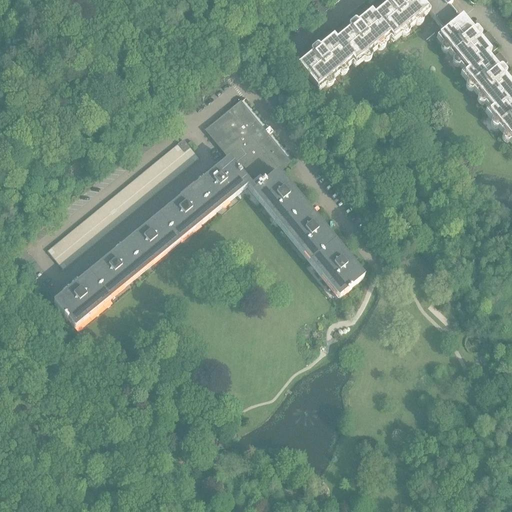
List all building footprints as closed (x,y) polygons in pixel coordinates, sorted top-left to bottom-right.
[(318,4),(326,13),(330,9),(323,0),(318,4)] [(323,0),(330,9),(338,3),(335,0),(323,0)] [(382,11),(378,14),(374,18),(389,38),(392,42),(427,13),(416,0),(395,0),(394,1),(388,6),(382,11)] [(376,0),(375,1),(382,11),(388,6),(382,0),(376,0)] [(417,0),(427,13),(444,33),(459,22),(447,8),(451,5),(452,4),(453,3),(453,2),(453,1),(452,0),(448,0),(446,2),(444,0),(417,0)] [(511,16),(498,0),(493,0),(481,10),(465,23),(489,53),(486,56),(511,88),(511,16)] [(382,11),(375,1),(370,5),(378,14),(382,11)] [(326,13),(318,4),(313,8),(321,17),(326,13)] [(358,9),(366,18),(371,14),(363,5),(358,9)] [(353,12),(361,22),(366,18),(358,9),(353,12)] [(361,22),(353,12),(348,17),(356,26),(361,22)] [(344,36),(339,40),(336,43),(351,63),(354,67),(389,38),(374,18),(371,14),(366,18),(361,22),(356,26),(349,32),(344,36)] [(487,58),(499,48),(500,47),(488,33),(485,36),(479,29),(473,33),(465,23),(462,19),(459,22),(444,33),(438,38),(467,73),(487,58)] [(336,26),(344,36),(349,32),(342,22),(336,26)] [(344,36),(336,26),(332,30),(339,40),(344,36)] [(320,34),(328,43),(333,39),(325,30),(320,34)] [(316,37),(323,47),(328,43),(320,34),(316,37)] [(323,47),(316,37),(310,42),(313,45),(318,51),(323,47)] [(328,43),(323,47),(318,51),(313,45),(307,51),(311,56),(297,68),(316,91),(351,63),(336,43),(333,39),(328,43)] [(490,62),(487,58),(467,73),(463,76),(491,111),(511,94),(511,71),(504,78),(498,71),(507,64),(499,54),(490,62)] [(511,94),(491,111),(488,114),(511,142),(511,94)] [(272,95),(265,100),(277,115),(284,109),(272,95)] [(269,128),(265,132),(241,103),(205,132),(230,162),(249,186),(255,192),(277,174),(290,163),(269,137),(273,133),(269,128)] [(185,153),(189,149),(183,142),(178,146),(185,153)] [(186,155),(185,153),(178,146),(174,149),(181,159),(186,155)] [(177,163),(181,159),(174,149),(169,153),(177,163)] [(185,153),(186,155),(194,164),(198,160),(189,149),(185,153)] [(172,166),(177,163),(169,153),(164,157),(172,166)] [(186,155),(181,159),(189,168),(194,164),(186,155)] [(167,170),(172,166),(164,157),(160,161),(167,170)] [(181,159),(177,163),(184,172),(189,168),(181,159)] [(163,174),(167,170),(160,161),(155,165),(163,174)] [(194,191),(214,215),(249,186),(230,162),(194,191)] [(177,163),(172,166),(180,176),(184,172),(177,163)] [(158,178),(163,174),(155,165),(150,169),(158,178)] [(172,166),(167,170),(175,180),(180,176),(172,166)] [(153,182),(158,178),(150,169),(146,172),(153,182)] [(167,170),(163,174),(170,183),(175,180),(167,170)] [(149,186),(153,182),(146,172),(141,176),(149,186)] [(163,174),(158,178),(166,187),(170,183),(163,174)] [(253,194),(282,229),(306,210),(277,174),(255,192),(253,194)] [(144,189),(149,186),(141,176),(136,180),(144,189)] [(158,178),(153,182),(161,191),(166,187),(158,178)] [(139,193),(144,189),(136,180),(132,184),(139,193)] [(153,182),(149,186),(156,195),(161,191),(153,182)] [(135,197),(139,193),(132,184),(127,188),(135,197)] [(149,186),(144,189),(152,199),(156,195),(149,186)] [(130,201),(135,197),(127,188),(122,192),(130,201)] [(144,189),(139,193),(147,202),(152,199),(144,189)] [(194,191),(166,214),(159,219),(179,243),(214,215),(194,191)] [(125,205),(130,201),(122,192),(118,195),(125,205)] [(139,193),(135,197),(142,206),(147,202),(139,193)] [(121,208),(125,205),(118,195),(113,199),(121,208)] [(135,197),(130,201),(138,210),(142,206),(135,197)] [(116,212),(121,208),(113,199),(108,203),(116,212)] [(130,201),(125,205),(133,214),(138,210),(130,201)] [(104,207),(111,216),(116,212),(108,203),(104,207)] [(125,205),(121,208),(128,218),(133,214),(125,205)] [(107,220),(111,216),(104,207),(99,211),(107,220)] [(121,208),(116,212),(124,222),(128,218),(121,208)] [(306,210),(282,229),(311,264),(334,245),(306,210)] [(102,224),(107,220),(99,211),(94,215),(102,224)] [(116,212),(111,216),(119,225),(124,222),(116,212)] [(97,228),(102,224),(94,215),(90,218),(97,228)] [(111,216),(107,220),(114,229),(119,225),(111,216)] [(93,231),(97,228),(90,218),(85,222),(93,231)] [(179,243),(159,219),(124,248),(144,272),(179,243)] [(107,220),(102,224),(110,233),(114,229),(107,220)] [(80,226),(88,235),(93,231),(85,222),(80,226)] [(102,224),(97,228),(105,237),(110,233),(102,224)] [(83,239),(88,235),(80,226),(76,230),(83,239)] [(105,237),(97,228),(93,231),(100,241),(105,237)] [(79,243),(83,239),(76,230),(71,234),(79,243)] [(93,231),(88,235),(96,245),(100,241),(93,231)] [(74,247),(79,243),(71,234),(66,237),(74,247)] [(83,239),(91,248),(96,245),(88,235),(83,239)] [(69,251),(74,247),(66,237),(62,241),(69,251)] [(83,239),(79,243),(86,252),(91,248),(83,239)] [(65,254),(69,251),(62,241),(57,245),(65,254)] [(86,252),(79,243),(74,247),(81,256),(86,252)] [(52,249),(60,258),(65,254),(57,245),(52,249)] [(334,245),(311,264),(339,299),(347,293),(347,294),(351,291),(351,290),(363,280),(334,245)] [(81,256),(74,247),(69,251),(77,260),(81,256)] [(144,272),(124,248),(89,277),(109,301),(144,272)] [(55,262),(60,258),(52,249),(47,253),(55,262)] [(77,260),(69,251),(65,254),(72,264),(77,260)] [(72,264),(65,254),(60,258),(67,268),(72,264)] [(60,258),(55,262),(63,272),(67,268),(60,258)] [(109,301),(89,277),(54,306),(64,318),(64,319),(68,322),(74,330),(109,301)]
